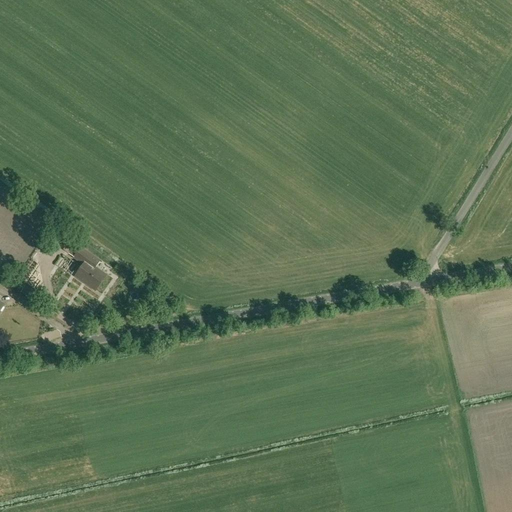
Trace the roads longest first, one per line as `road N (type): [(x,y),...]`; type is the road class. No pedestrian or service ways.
road 1 (unclassified): [(0,356),(424,283)]
road 2 (unclassified): [(424,283),(511,133)]
